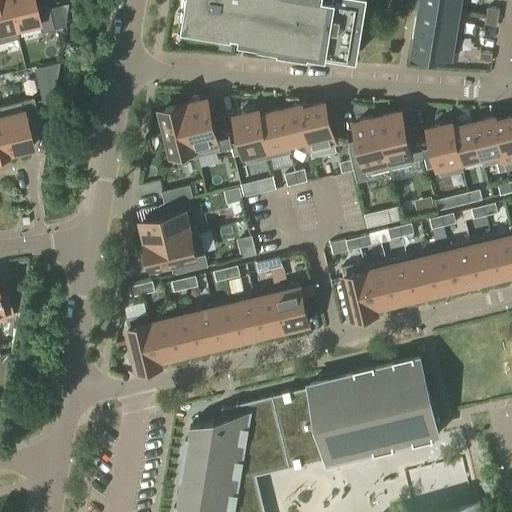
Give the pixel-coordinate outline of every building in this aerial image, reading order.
[(0,0),(0,37),(16,33),(14,28),(7,0),(0,0)] [(33,0),(7,0),(14,28),(38,23),(40,32),(53,29),(47,5),(35,7),(33,0)] [(181,0),(178,22),(187,24),(188,20),(207,23),(207,27),(235,32),(234,35),(352,54),(352,55),(355,55),(364,0),(361,0),(362,1),(353,0),(181,0)] [(464,0),(421,0),(421,4),(463,11),(464,0)] [(463,11),(421,4),(417,27),(459,33),(463,11)] [(499,9),(487,7),(486,15),(498,17),(499,9)] [(65,21),(65,20),(66,13),(56,12),(55,19),(65,21)] [(498,17),(486,15),(484,23),(497,25),(498,17)] [(459,33),(417,27),(413,50),(455,57),(459,33)] [(492,53),(480,51),(478,59),(491,61),(492,53)] [(0,117),(9,153),(32,147),(26,124),(39,121),(33,97),(0,105),(0,117)] [(224,117),(213,119),(207,98),(202,99),(201,97),(188,100),(189,102),(184,103),(197,156),(231,147),(224,117)] [(324,102),(302,107),(301,107),(310,142),(309,142),(312,156),(336,151),(324,102)] [(197,156),(184,103),(161,109),(174,161),(197,156)] [(310,142),(301,107),(302,107),(301,104),(279,109),(289,147),(309,142),(310,142)] [(269,157),(258,114),(259,114),(258,110),(247,112),(246,109),(237,111),(238,114),(235,115),(247,162),(269,157)] [(289,147),(279,109),(259,114),(258,114),(269,157),(291,152),(289,147)] [(417,129),(406,132),(401,110),(378,116),(390,168),(413,163),(413,160),(424,157),(417,129)] [(390,168),(378,116),(372,117),(372,115),(359,118),(360,120),(354,122),(360,143),(348,146),(351,159),(354,169),(357,181),(369,178),(368,174),(390,168)] [(511,115),(496,120),(495,120),(504,159),(503,160),(506,169),(511,167),(511,115)] [(504,159),(495,120),(496,120),(495,116),(473,122),(481,155),(480,155),(482,165),(483,164),(503,160),(504,159)] [(0,117),(0,154),(9,153),(0,117)] [(433,147),(422,149),(424,157),(427,167),(437,165),(440,175),(462,170),(463,170),(461,160),(460,160),(452,127),(453,127),(451,122),(440,125),(439,123),(431,125),(432,127),(428,128),(433,147)] [(481,155),(473,122),(453,127),(452,127),(460,160),(461,160),(480,155),(481,155)] [(351,159),(339,162),(342,172),(354,169),(351,159)] [(304,168),(294,171),(297,182),(307,180),(304,168)] [(294,171),(285,173),(287,185),(297,182),(294,171)] [(511,191),(510,181),(498,184),(500,194),(511,191)] [(252,183),(241,186),(243,196),(255,193),(252,183)] [(189,184),(161,191),(163,202),(188,196),(189,197),(192,196),(189,184)] [(479,189),(468,191),(470,201),(482,198),(479,189)] [(470,201),(468,191),(456,194),(458,203),(458,204),(470,201)] [(192,209),(189,197),(188,196),(163,202),(160,203),(163,215),(141,220),(143,225),(140,226),(143,239),(146,238),(147,243),(190,232),(185,211),(192,209)] [(495,201),(483,204),(485,214),(497,211),(495,201)] [(485,214),(483,204),(471,207),(474,217),(485,214)] [(399,205),(388,207),(391,220),(402,217),(399,205)] [(453,212),(441,214),(443,224),(455,221),(453,212)] [(443,224),(441,214),(429,217),(432,227),(443,224)] [(411,222),(399,224),(402,234),(413,231),(411,222)] [(402,234),(399,224),(388,227),(390,237),(402,234)] [(177,272),(208,265),(199,229),(190,232),(147,243),(153,266),(174,261),(177,272)] [(511,271),(511,232),(511,229),(510,229),(490,234),(500,275),(511,271)] [(369,233),(357,236),(360,246),(372,243),(369,233)] [(500,275),(490,234),(469,239),(479,280),(500,275)] [(360,246),(357,236),(346,239),(348,249),(360,246)] [(479,280),(469,239),(448,244),(458,285),(479,280)] [(458,285),(448,244),(427,250),(437,290),(458,285)] [(437,290),(427,250),(406,255),(416,295),(437,290)] [(279,255),(268,258),(270,268),(282,265),(279,255)] [(416,295),(406,255),(385,260),(395,300),(416,295)] [(270,268),(268,258),(255,261),(258,271),(270,268)] [(374,305),(365,265),(364,260),(341,266),(353,315),(376,310),(375,305),(374,305)] [(395,300),(385,260),(365,265),(374,305),(375,305),(395,300)] [(237,264),(226,267),(228,277),(240,274),(237,264)] [(228,277),(226,267),(213,270),(216,280),(228,277)] [(186,287),(198,284),(195,274),(184,277),(186,287)] [(186,287),(184,277),(171,280),(174,290),(186,287)] [(143,293),(154,290),(152,280),(140,283),(143,293)] [(300,286),(299,281),(274,287),(275,292),(276,291),(284,327),(297,324),(297,326),(305,325),(305,322),(309,321),(303,297),(300,286)] [(143,293),(140,283),(128,286),(130,296),(143,293)] [(311,283),(300,286),(303,297),(314,295),(311,283)] [(284,327),(276,291),(275,292),(255,297),(263,332),(284,327)] [(0,315),(11,313),(6,294),(0,295),(0,315)] [(263,332),(255,297),(234,302),(242,337),(263,332)] [(242,337),(234,302),(213,307),(221,343),(242,337)] [(221,343),(213,307),(192,312),(200,348),(221,343)] [(200,348),(192,312),(171,317),(179,353),(200,348)] [(158,358),(150,322),(151,322),(148,313),(126,318),(138,368),(160,362),(159,358),(158,358)] [(179,353),(171,317),(151,322),(150,322),(158,358),(159,358),(179,353)] [(438,434),(419,354),(310,381),(311,384),(238,402),(221,406),(224,416),(190,425),(175,511),(265,511),(258,479),(254,480),(252,474),(328,456),(329,460),(368,451),(438,434)] [(482,511),(479,500),(429,511),(482,511)]
